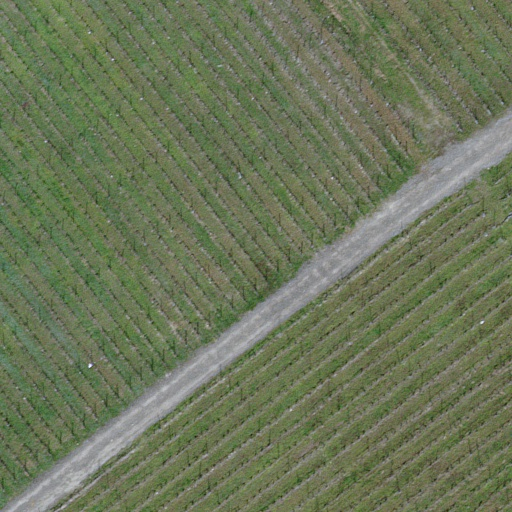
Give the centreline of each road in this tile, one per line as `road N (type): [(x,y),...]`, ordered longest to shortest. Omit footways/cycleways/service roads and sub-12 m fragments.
road 1 (track): [(511,127),(12,511)]
road 2 (track): [(343,0),(461,167)]
